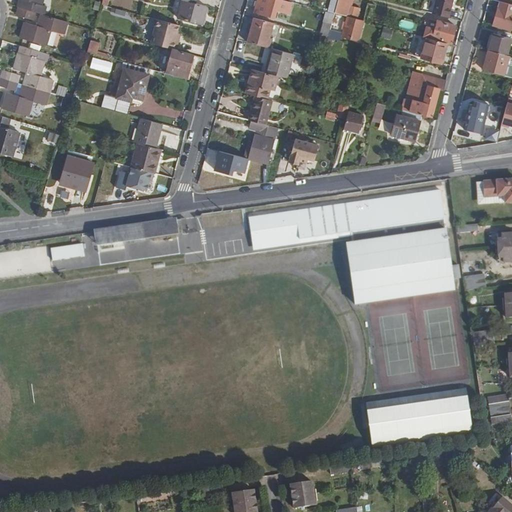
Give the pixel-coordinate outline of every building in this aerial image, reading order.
[(38,2),(39,0),(17,0),(15,6),(17,6),(32,11),(39,13),(41,14),(44,3),(38,2)] [(194,3),(184,0),(183,0),(178,18),(203,25),(208,6),(194,3)] [(279,0),(258,0),(255,12),(275,17),(279,0)] [(436,0),(433,14),(448,18),(453,0),(436,0)] [(511,29),(511,4),(501,2),(494,25),(511,30),(511,29)] [(30,17),(32,11),(17,6),(14,12),(30,17)] [(111,8),(110,13),(124,16),(125,11),(111,8)] [(61,33),(66,21),(41,14),(39,13),(35,26),(22,22),(17,38),(44,46),(48,30),(61,33)] [(356,19),(348,17),(344,36),(359,41),(363,22),(356,20),(356,19)] [(274,23),(253,18),(247,42),(268,47),(274,23)] [(179,25),(158,19),(151,44),(172,49),(175,50),(177,42),(175,41),(177,33),(179,25)] [(400,19),(398,27),(413,31),(415,23),(400,19)] [(425,35),(451,43),(456,27),(437,22),(436,29),(427,27),(425,35)] [(329,32),(331,25),(324,23),(321,36),(328,38),(329,32)] [(382,27),(381,38),(391,39),(392,28),(382,27)] [(491,50),(509,55),(511,43),(511,37),(496,33),(491,50)] [(441,63),(447,43),(420,36),(415,56),(441,63)] [(90,40),(86,52),(96,55),(99,43),(90,40)] [(39,57),(41,52),(20,46),(19,52),(18,52),(13,67),(26,70),(22,84),(48,92),(52,78),(39,74),(43,59),(39,57)] [(172,49),(166,73),(188,80),(191,70),(189,70),(193,55),(175,50),(172,49)] [(294,55),(273,49),(266,72),(280,76),(287,78),(294,55)] [(491,50),(490,50),(485,69),(505,75),(510,56),(509,55),(491,50)] [(106,94),(102,108),(128,115),(132,102),(137,104),(138,99),(142,100),(148,76),(124,69),(116,97),(106,94)] [(266,72),(252,69),(246,94),(255,96),(272,100),(274,101),(280,76),(266,72)] [(1,77),(15,82),(17,75),(3,71),(1,77)] [(422,115),(431,117),(441,82),(417,75),(410,100),(405,98),(402,110),(422,115)] [(0,85),(13,89),(15,82),(1,77),(0,80),(0,85)] [(44,105),(48,92),(22,84),(19,97),(5,93),(1,108),(20,114),(27,116),(32,101),(44,105)] [(66,97),(66,87),(57,87),(56,96),(66,97)] [(255,96),(248,120),(258,122),(265,124),(272,100),(255,96)] [(511,103),(507,102),(498,133),(511,137),(511,103)] [(379,123),(385,106),(377,103),(371,120),(379,123)] [(484,131),(489,111),(471,107),(470,112),(468,113),(466,120),(468,121),(466,127),(484,131)] [(398,108),(397,115),(420,121),(422,115),(402,110),(398,108)] [(348,113),(344,129),(358,133),(363,116),(348,113)] [(5,128),(8,118),(0,115),(0,152),(10,155),(17,131),(5,128)] [(391,136),(415,141),(420,121),(397,115),(391,136)] [(134,142),(137,143),(156,148),(162,125),(141,119),(134,142)] [(265,124),(258,122),(253,143),(249,158),(268,163),(275,136),(278,128),(265,124)] [(283,138),(285,130),(278,128),(275,136),(283,138)] [(496,141),(498,134),(486,131),(485,138),(496,141)] [(296,139),(290,162),(299,164),(300,160),(308,162),(309,159),(315,160),(319,145),(296,139)] [(137,143),(130,167),(132,168),(154,173),(157,164),(155,163),(159,149),(156,148),(137,143)] [(85,191),(93,163),(68,157),(61,184),(85,191)] [(154,173),(132,168),(130,173),(122,171),(117,188),(126,190),(127,186),(143,190),(147,189),(149,181),(151,182),(154,173)] [(511,179),(484,181),(485,196),(505,195),(505,202),(511,202),(511,179)] [(485,196),(484,181),(477,181),(479,204),(505,202),(505,195),(485,196)] [(441,202),(440,193),(439,186),(248,213),(253,246),(444,219),(441,202)] [(175,220),(96,232),(97,245),(176,233),(175,220)] [(477,223),(456,225),(457,232),(478,231),(477,223)] [(409,227),(346,236),(347,244),(345,244),(354,305),(456,291),(454,279),(460,278),(459,265),(450,266),(445,229),(410,234),(409,227)] [(511,232),(498,233),(499,248),(511,247),(511,232)] [(50,249),(52,262),(84,256),(82,243),(50,249)] [(511,247),(499,248),(500,262),(511,261),(511,247)] [(85,267),(65,271),(67,283),(87,280),(85,267)] [(465,273),(466,283),(485,280),(485,271),(465,273)] [(473,327),(474,340),(493,337),(492,325),(473,327)] [(465,390),(366,403),(372,448),(471,435),(465,390)] [(490,404),(490,411),(511,408),(510,401),(490,404)] [(511,408),(490,411),(491,418),(511,415),(511,408)] [(491,418),(492,425),(511,422),(511,416),(511,415),(491,418)] [(351,464),(333,466),(334,473),(351,470),(351,464)] [(480,464),(472,472),(477,478),(485,470),(480,464)] [(221,488),(220,482),(201,485),(201,491),(221,488)] [(291,485),(292,496),(314,493),(312,482),(291,485)] [(234,505),(255,501),(254,491),(232,493),(234,505)] [(314,493),(292,496),(294,508),(316,505),(314,493)] [(511,511),(511,506),(501,498),(489,511),(511,511)] [(256,511),(255,501),(234,505),(235,511),(256,511)]
